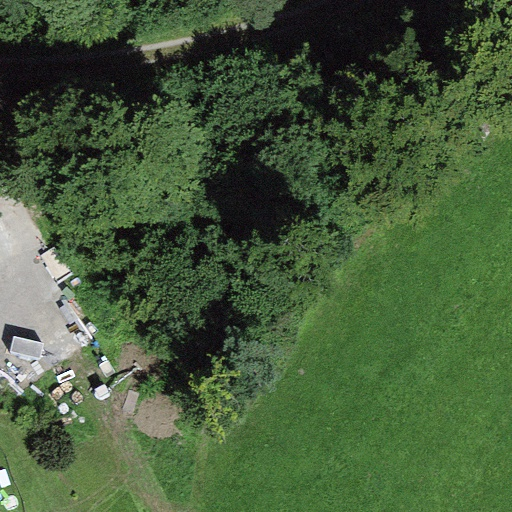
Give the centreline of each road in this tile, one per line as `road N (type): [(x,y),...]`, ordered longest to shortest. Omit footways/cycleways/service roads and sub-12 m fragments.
road 1 (track): [(351,0),(159,54),(0,68)]
road 2 (track): [(0,301),(15,281),(20,234),(0,187)]
